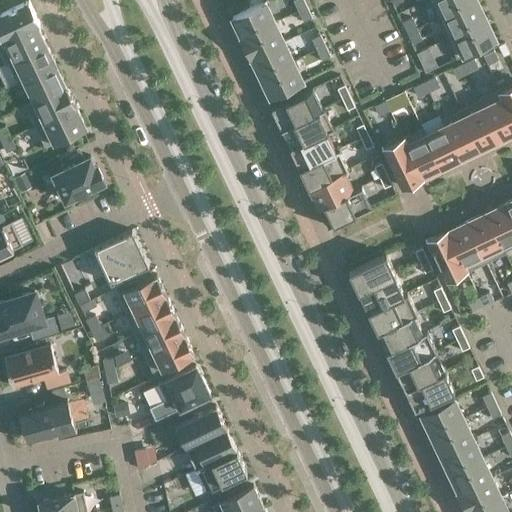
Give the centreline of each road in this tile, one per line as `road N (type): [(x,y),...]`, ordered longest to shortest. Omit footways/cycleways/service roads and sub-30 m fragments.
road 1 (tertiary): [(397,511),(161,19),(159,0)]
road 2 (tertiary): [(184,183),(340,511)]
road 3 (tertiary): [(82,0),(116,44),(184,183)]
road 4 (residential): [(0,276),(145,203)]
